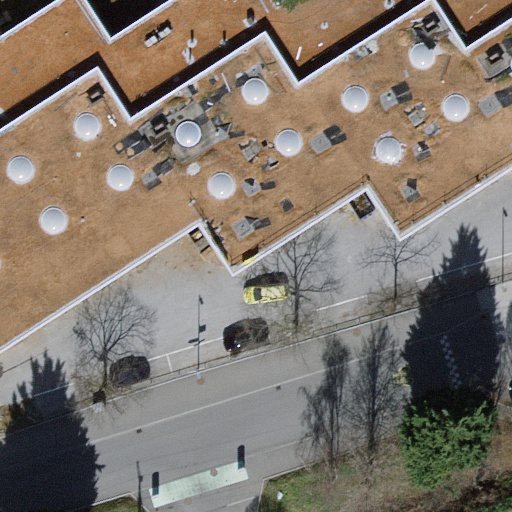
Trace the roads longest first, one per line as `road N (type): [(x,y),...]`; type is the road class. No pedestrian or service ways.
road 1 (residential): [(178,446),(511,343)]
road 2 (residential): [(0,503),(178,446)]
